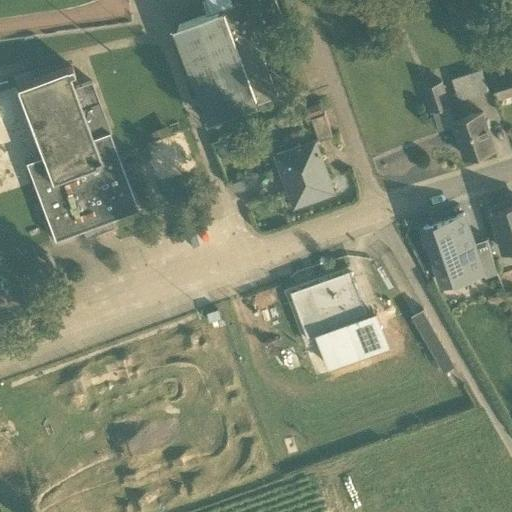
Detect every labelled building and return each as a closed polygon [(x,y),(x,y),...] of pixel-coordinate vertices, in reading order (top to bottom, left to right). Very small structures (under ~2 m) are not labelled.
[(224,8),(259,101),(277,94),(258,42),(252,27),(282,16),(275,0),(232,0),(235,4),(224,8)] [(175,26),(210,119),(259,101),(224,8),(175,26)] [(487,38),(492,59),(511,53),(511,50),(507,33),(487,38)] [(454,86),(457,91),(488,79),(481,62),(450,74),(454,86)] [(493,79),(498,97),(511,92),(511,62),(495,67),(498,78),(493,79)] [(137,208),(109,131),(108,130),(92,136),(73,86),(68,74),(74,72),(71,66),(66,68),(66,67),(16,86),(41,155),(25,161),(34,185),(30,187),(35,199),(39,198),(54,239),(82,229),(84,236),(113,226),(110,218),(137,208)] [(91,80),(73,86),(92,136),(108,130),(109,131),(110,131),(91,80)] [(424,87),(432,111),(450,105),(442,81),(424,87)] [(312,116),(320,139),(333,134),(325,111),(312,116)] [(454,121),(465,157),(493,148),(482,112),(454,121)] [(277,153),(295,204),(334,190),(316,139),(277,153)] [(511,206),(492,213),(504,251),(511,248),(511,206)] [(463,213),(424,226),(443,284),(483,271),(473,244),(463,213)] [(478,254),(490,249),(487,239),(473,244),(478,254)] [(490,249),(478,254),(485,275),(497,271),(490,249)] [(292,290),(309,338),(318,334),(318,332),(368,314),(364,302),(351,268),(292,290)] [(368,314),(376,311),(372,299),(364,302),(368,314)] [(435,354),(446,348),(423,308),(413,314),(435,354)] [(318,332),(318,334),(330,366),(389,345),(376,311),(368,314),(318,332)] [(444,369),(455,364),(446,348),(435,354),(444,369)]
